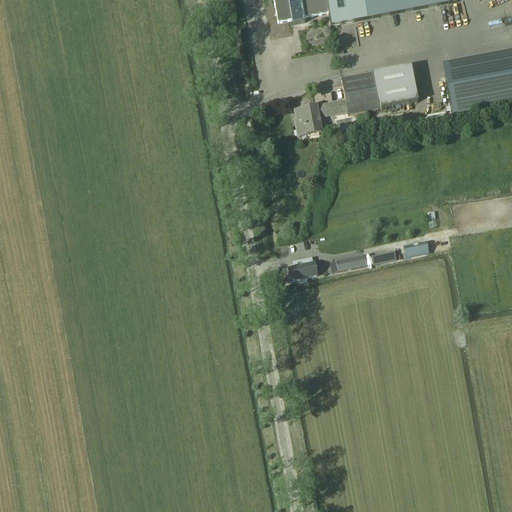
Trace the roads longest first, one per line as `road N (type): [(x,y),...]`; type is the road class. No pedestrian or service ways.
road 1 (unclassified): [(292,511),(201,0)]
road 2 (unknown): [(273,97),(391,72)]
